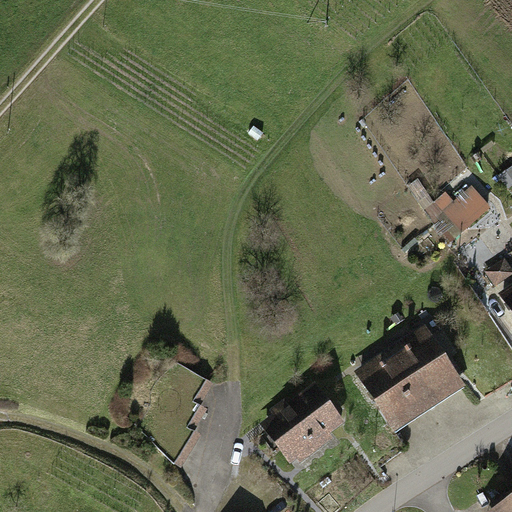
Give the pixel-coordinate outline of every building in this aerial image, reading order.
[(511,166),(499,176),(509,189),(511,186),(511,166)] [(451,242),(491,208),(472,186),(454,201),(446,192),(425,210),(451,242)] [(485,273),(495,287),(511,275),(511,269),(505,259),(485,273)] [(511,285),(500,294),(511,310),(511,285)] [(425,327),(355,373),(395,433),(465,387),(425,327)] [(207,380),(148,343),(107,409),(138,428),(175,465),(196,431),(188,427),(202,406),(194,401),(207,380)] [(274,415),(263,424),(294,464),(346,423),(315,384),(290,404),(285,398),(270,410),(274,415)] [(511,511),(511,500),(493,511),(511,511)]
